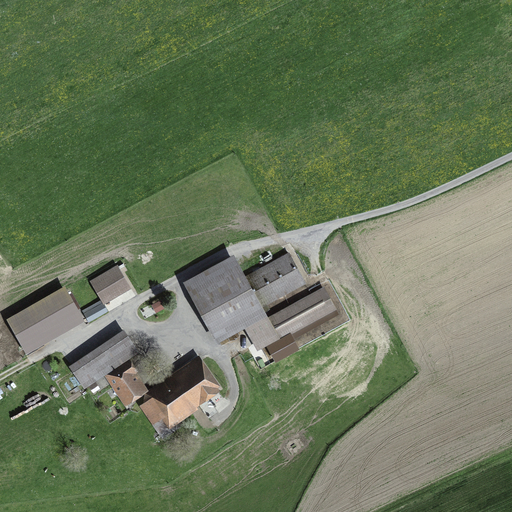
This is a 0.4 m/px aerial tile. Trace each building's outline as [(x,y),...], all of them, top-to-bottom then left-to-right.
[(239,266),(190,292),(216,338),(245,322),(257,344),(276,334),(278,338),(334,308),(324,289),(268,320),(261,307),(305,282),(289,253),(245,277),(239,266)] [(117,266),(91,281),(104,303),(130,288),(117,266)] [(64,289),(10,320),(25,346),(79,315),(64,289)] [(161,300),(151,306),(156,313),(165,308),(161,300)] [(107,311),(101,301),(83,312),(88,321),(107,311)] [(106,374),(127,360),(139,352),(124,329),(112,337),(69,366),(84,389),(106,374)] [(106,374),(126,403),(143,391),(137,382),(139,380),(133,371),(134,370),(127,360),(106,374)] [(224,398),(199,363),(151,396),(142,407),(163,436),(184,422),(181,417),(196,407),(193,402),(205,393),(208,398),(199,405),(208,417),(217,411),(213,405),(224,398)]
